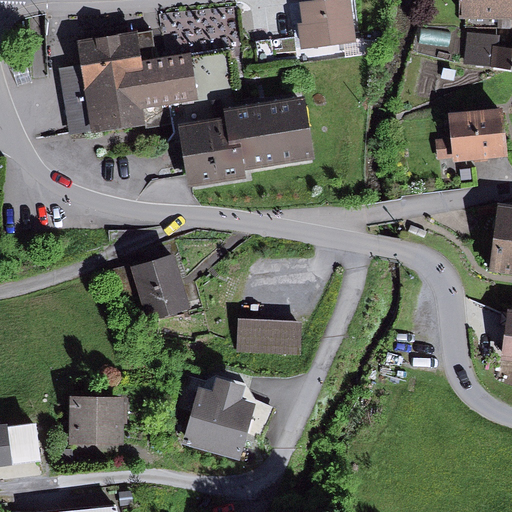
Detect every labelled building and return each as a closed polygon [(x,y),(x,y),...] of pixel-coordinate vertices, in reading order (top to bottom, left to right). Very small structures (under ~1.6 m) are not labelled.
[(348,0),(304,0),(307,20),(298,21),(301,46),(354,39),(348,0)] [(511,0),(465,0),(465,11),(511,11),(511,0)] [(208,5),(211,29),(235,26),(232,2),(208,5)] [(174,9),(177,33),(200,30),(197,6),(174,9)] [(88,70),(62,73),(71,139),(170,126),(168,107),(204,102),(198,57),(159,62),(155,34),(85,43),(88,70)] [(511,38),(467,34),(464,64),(511,68),(511,52),(510,52),(511,38)] [(229,122),(184,129),(192,182),(244,174),(243,166),(314,155),(305,96),(227,107),(229,122)] [(508,115),(455,118),(457,137),(437,138),(439,160),(511,156),(508,115)] [(511,206),(510,206),(500,271),(511,273),(511,206)] [(179,259),(134,269),(146,320),(190,310),(179,259)] [(306,320),(242,312),(237,346),(302,354),(306,320)] [(223,394),(203,388),(185,450),(245,468),(264,406),(248,402),(253,387),(228,379),(223,394)] [(130,396),(74,393),(72,438),(127,440),(130,396)] [(1,419),(0,419),(0,463),(9,462),(1,419)]
